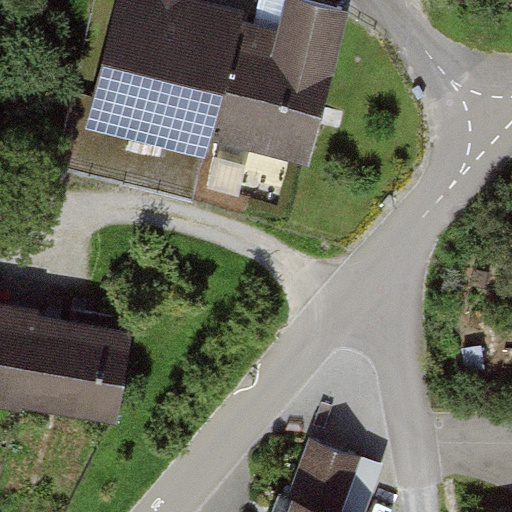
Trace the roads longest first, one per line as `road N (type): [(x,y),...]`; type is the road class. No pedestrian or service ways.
road 1 (residential): [(168,511),(380,265)]
road 2 (residential): [(411,450),(380,265)]
road 3 (residential): [(380,265),(460,181),(490,121)]
road 4 (residential): [(375,0),(490,121)]
